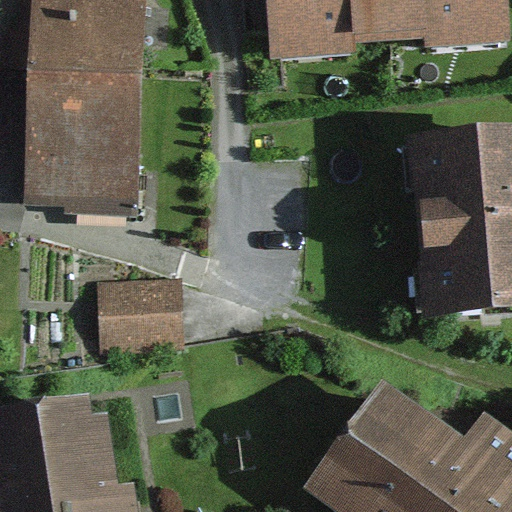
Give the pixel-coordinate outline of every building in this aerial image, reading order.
[(27,75),(27,210),(65,212),(64,218),(137,221),(146,0),(22,0),(20,29),(10,30),(10,76),(27,75)] [(268,0),(273,64),(355,58),(354,47),(425,43),(426,55),(507,50),(503,0),(268,0)] [(511,144),(406,153),(421,331),(511,323),(511,144)] [(182,353),(178,284),(95,288),(99,357),(182,353)] [(461,440),(385,381),(304,490),(332,511),(511,511),(511,437),(481,414),(461,440)] [(87,402),(0,413),(0,511),(135,511),(135,509),(132,487),(116,489),(106,418),(90,420),(87,402)]
